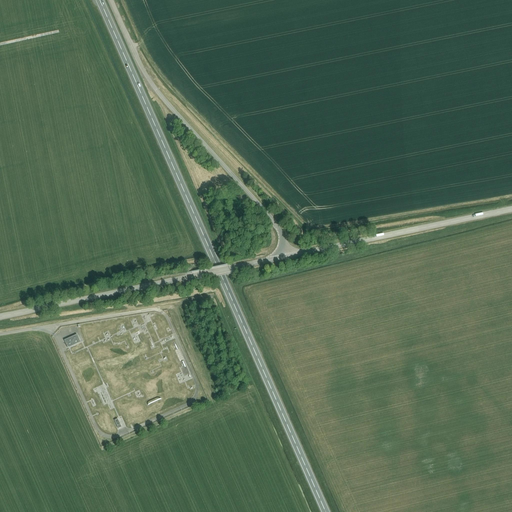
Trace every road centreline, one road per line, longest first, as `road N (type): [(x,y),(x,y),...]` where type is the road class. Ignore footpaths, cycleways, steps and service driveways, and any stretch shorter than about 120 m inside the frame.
road 1 (trunk): [(325,511),(100,0)]
road 2 (unknown): [(162,312),(198,393),(106,434),(91,424),(47,326)]
road 3 (unclassified): [(286,256),(270,218),(150,84),(110,0)]
road 4 (tertiary): [(0,316),(286,256)]
road 5 (tertiary): [(286,256),(511,209)]
